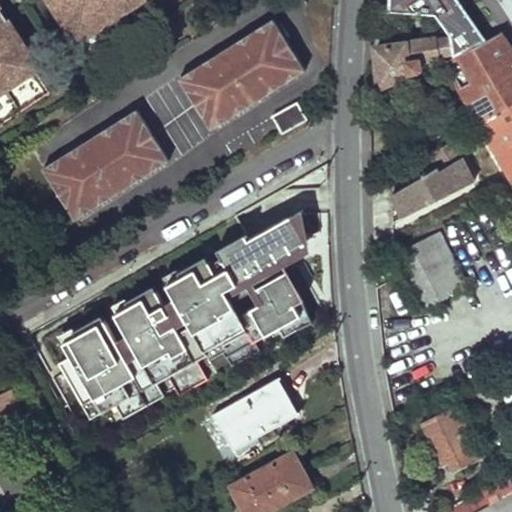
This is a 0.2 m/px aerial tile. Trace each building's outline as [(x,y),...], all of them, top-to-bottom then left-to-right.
[(50,0),(77,40),(98,25),(100,28),(143,0),(50,0)] [(388,0),(388,6),(435,10),(446,30),(449,35),(453,51),(485,35),(460,0),(388,0)] [(0,125),(52,92),(37,70),(40,68),(0,5),(0,125)] [(310,67),(277,15),(237,41),(224,49),(183,74),(215,125),(255,100),(268,92),(310,67)] [(449,35),(446,30),(412,33),(371,36),(375,85),(419,68),(453,51),(449,35)] [(511,46),(502,31),(488,38),(446,60),(480,122),(511,103),(511,46)] [(396,105),(387,88),(368,97),(376,115),(396,105)] [(305,118),(295,102),(273,115),(281,127),(283,129),(305,118)] [(511,103),(480,122),(511,178),(511,177),(511,103)] [(171,155),(141,105),(100,130),(86,138),(45,163),(76,214),(116,189),(130,180),(171,155)] [(463,155),(455,138),(432,152),(439,165),(391,193),(391,221),(473,180),(461,156),(463,155)] [(309,205),(303,209),(305,239),(308,243),(290,253),(293,258),(317,246),(309,205)] [(303,209),(275,225),(290,253),(308,243),(305,239),(303,209)] [(294,289),(284,272),(278,260),(290,253),(275,225),(248,239),(220,254),(222,257),(209,263),(208,260),(178,277),(166,284),(173,298),(163,303),(155,290),(114,313),(130,341),(119,348),(103,319),(74,335),(62,342),(69,356),(57,362),(88,418),(115,403),(124,418),(164,395),(164,394),(175,388),(179,396),(207,380),(196,360),(219,346),(231,366),(260,350),(255,341),(279,328),(284,336),(297,329),(313,322),(296,288),(294,289)] [(468,285),(440,232),(382,261),(412,315),(468,285)] [(217,248),(220,254),(248,239),(245,233),(217,248)] [(176,271),(178,277),(208,260),(205,255),(176,271)] [(178,277),(176,271),(174,269),(161,276),(166,284),(178,277)] [(74,335),(103,319),(100,314),(72,330),(74,335)] [(62,342),(74,335),(72,330),(70,327),(57,334),(62,342)] [(229,451),(296,413),(278,378),(209,415),(229,451)] [(29,434),(8,389),(0,392),(0,432),(6,445),(29,434)] [(477,445),(456,402),(421,418),(442,462),(477,445)] [(55,487),(34,442),(10,454),(32,498),(55,487)] [(261,511),(298,493),(287,474),(301,466),(293,450),(229,484),(245,511),(261,511)] [(511,511),(511,493),(476,511),(511,511)]
